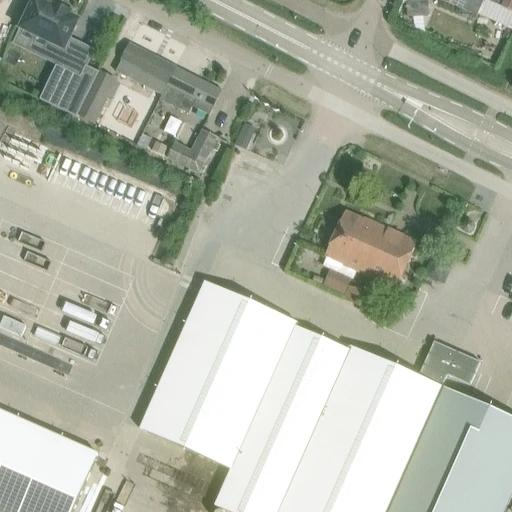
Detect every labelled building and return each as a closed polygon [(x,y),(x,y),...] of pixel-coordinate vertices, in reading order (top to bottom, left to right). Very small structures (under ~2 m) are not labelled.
[(54,5),(52,7),(37,0),(33,0),(19,30),(65,51),(80,20),(70,16),(71,14),(61,9),(54,5)] [(403,0),(401,5),(408,5),(408,16),(428,15),(428,4),(429,0),(403,0)] [(511,0),(443,0),(477,15),(511,29),(511,0)] [(149,90),(162,96),(166,87),(176,68),(130,45),(121,63),(115,73),(149,90)] [(56,66),(40,100),(77,117),(78,115),(100,72),(87,65),(81,78),(56,66)] [(166,87),(162,96),(163,97),(161,100),(189,114),(192,107),(210,116),(222,92),(176,68),(166,87)] [(100,72),(78,115),(95,124),(110,95),(117,80),(100,72)] [(166,158),(199,174),(217,137),(202,130),(191,151),(174,143),(166,158)] [(143,134),(138,144),(147,148),(152,139),(143,134)] [(151,151),(164,157),(169,148),(156,142),(151,151)] [(235,157),(225,195),(237,198),(246,160),(235,157)] [(327,257),(323,267),(331,270),(352,279),(356,271),(396,289),(408,261),(417,242),(364,218),(363,220),(345,211),(337,230),(325,256),(327,257)] [(463,231),(468,233),(472,232),(475,227),(473,222),(469,220),(464,222),(462,226),(463,231)] [(15,237),(12,245),(62,264),(65,255),(15,237)] [(331,270),(323,288),(344,297),(352,279),(331,270)] [(205,283),(141,429),(232,469),(216,506),(229,511),(388,511),(443,388),(420,377),(351,347),(350,351),(296,327),(298,323),(205,283)] [(345,300),(372,313),(378,299),(351,286),(345,300)] [(435,343),(420,377),(443,388),(448,376),(471,386),(481,363),(435,343)] [(388,511),(501,511),(511,488),(511,418),(443,388),(388,511)] [(74,511),(99,455),(0,410),(0,511),(74,511)]
